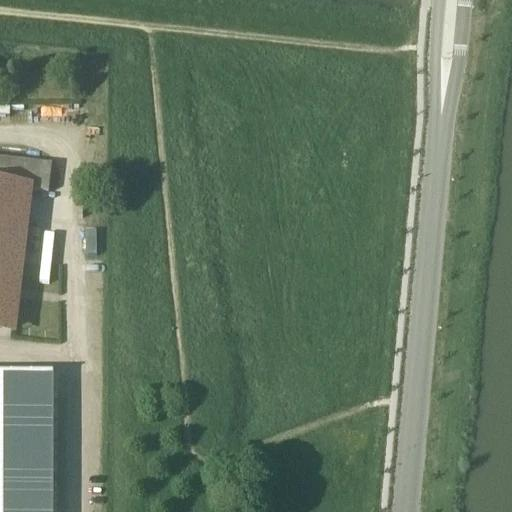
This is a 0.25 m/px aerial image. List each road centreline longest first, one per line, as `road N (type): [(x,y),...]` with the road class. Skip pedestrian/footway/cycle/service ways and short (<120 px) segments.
road 1 (unclassified): [(435,134),(402,511)]
road 2 (unclassified): [(435,134),(464,0)]
road 3 (unclassified): [(437,0),(435,134)]
